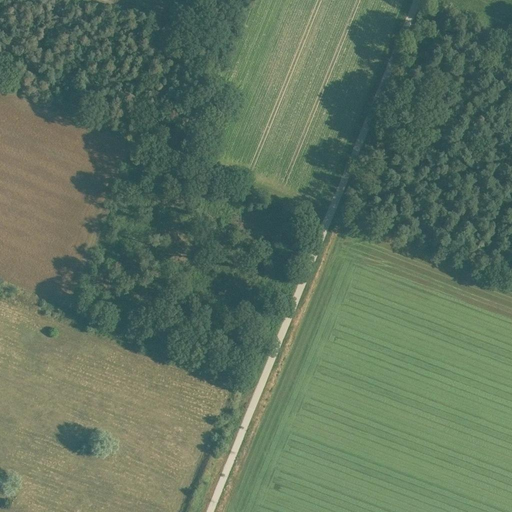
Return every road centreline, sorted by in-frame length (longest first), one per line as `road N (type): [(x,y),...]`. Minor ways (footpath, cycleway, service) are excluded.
road 1 (unclassified): [(212,511),(421,0)]
road 2 (track): [(0,85),(333,215)]
